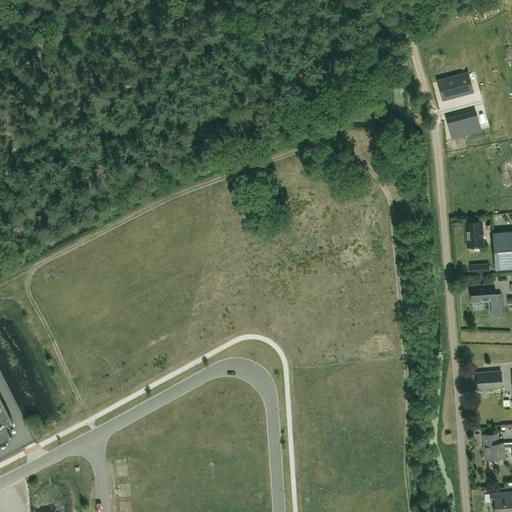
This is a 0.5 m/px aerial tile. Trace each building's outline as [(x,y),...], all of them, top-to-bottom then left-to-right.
[(466,74),(437,82),(441,99),(470,91),(466,74)] [(452,124),(453,147),(470,146),(469,123),(452,124)] [(466,223),(467,246),(483,245),(482,221),(466,223)] [(511,231),(493,233),(496,269),(511,267),(511,231)] [(489,272),(488,264),(471,265),(471,273),(489,272)] [(494,284),(471,285),(472,301),(490,300),(491,315),(503,314),(501,293),(495,294),(494,284)] [(501,371),(477,373),(479,389),(502,387),(501,371)] [(0,395),(0,442),(12,437),(6,426),(14,422),(0,395)] [(498,433),(483,434),(485,459),(487,459),(489,461),(494,461),(496,458),(505,457),(504,447),(510,446),(510,451),(511,450),(511,442),(504,443),(504,442),(498,443),(498,433)] [(511,491),(491,493),(491,501),(495,501),(495,511),(507,511),(511,511),(511,491)]
